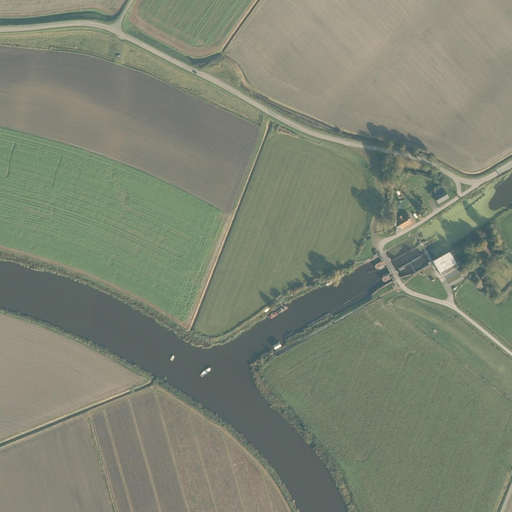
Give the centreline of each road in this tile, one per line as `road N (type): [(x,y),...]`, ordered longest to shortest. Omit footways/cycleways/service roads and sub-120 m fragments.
road 1 (tertiary): [(455,178),(426,161),(297,127),(113,29),(0,29)]
road 2 (unclassified): [(511,354),(450,305),(405,289),(381,251),(385,240),(458,197)]
